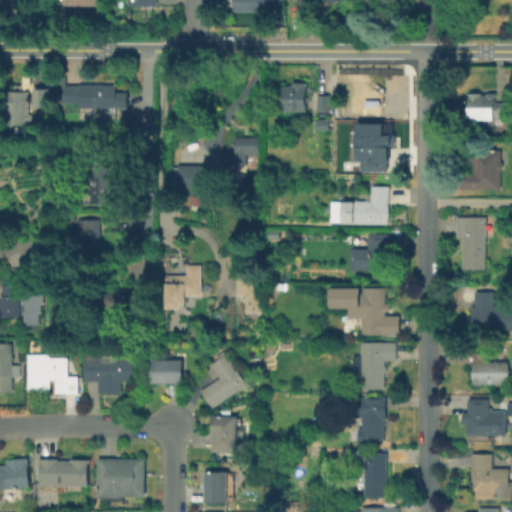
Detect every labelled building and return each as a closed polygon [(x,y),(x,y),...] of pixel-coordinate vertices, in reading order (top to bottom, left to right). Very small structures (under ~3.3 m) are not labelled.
[(273,0),(273,6),(258,6),(258,13),(233,13),(233,0),(273,0)] [(314,0),(314,8),(297,8),(297,0),(314,0)] [(353,77),(393,77),(393,115),(353,115),(354,104),(346,104),(346,93),(353,93),(353,77)] [(308,81),(308,94),(311,94),(311,99),(308,99),(308,107),(283,107),(283,81),(293,81),(293,78),(308,78),(308,81)] [(37,84),(54,83),(54,102),(38,102),(37,84)] [(128,91),(128,107),(80,107),(79,103),(65,103),(65,84),(117,84),(117,91),(128,91)] [(31,91),(30,114),(33,114),(33,120),(29,120),(29,126),(7,125),(8,109),(3,109),(4,96),(9,96),(9,90),(31,91)] [(482,91),(482,93),(487,93),(487,92),(496,92),(496,101),(505,101),(504,117),(503,117),(504,124),(496,123),(496,119),(469,119),(469,91),(482,91)] [(318,108),(318,92),(331,92),(331,108),(318,108)] [(315,127),(315,117),(330,117),(330,127),(315,127)] [(357,122),(384,122),(384,134),(391,134),(391,145),(388,145),(388,162),(386,162),(386,170),(361,170),(361,160),(356,160),(357,149),(355,149),(355,136),(357,136),(357,122)] [(259,136),(259,154),(246,154),(247,163),(242,164),(241,170),(232,170),(231,164),(225,164),(225,154),(235,154),(235,136),(259,136)] [(501,149),(501,188),(460,189),(460,171),(473,171),(474,162),(470,159),(470,153),(474,149),(501,149)] [(116,154),(116,188),(110,188),(111,202),(82,202),(82,175),(90,175),(90,163),(93,163),(93,154),(116,154)] [(211,187),(178,187),(178,184),(170,184),(171,166),(177,166),(177,164),(211,165),(211,187)] [(389,185),(388,224),(343,223),(343,201),(354,201),(354,199),(371,200),(372,184),(389,185)] [(191,194),(202,196),(201,206),(190,204),(191,194)] [(487,215),(487,269),(463,269),(463,236),(457,236),(457,215),(487,215)] [(100,218),(101,250),(79,250),(79,218),(100,218)] [(269,237),(269,227),(281,227),(281,237),(269,237)] [(390,232),(390,269),(351,269),(351,247),(368,247),(368,232),(390,232)] [(44,239),(44,265),(13,265),(13,262),(0,262),(0,247),(13,247),(13,244),(17,244),(17,240),(44,239)] [(203,263),(203,295),(188,295),(188,304),(183,304),(183,308),(168,308),(168,283),(170,283),(170,275),(189,274),(188,264),(203,263)] [(263,275),(263,312),(247,312),(246,294),(238,294),(238,275),(263,275)] [(24,282),(25,295),(44,293),(45,302),(42,303),(43,312),(40,312),(41,324),(26,325),(25,314),(24,314),(24,316),(3,318),(1,297),(4,296),(3,285),(24,282)] [(362,283),(362,290),(363,290),(363,285),(387,285),(386,300),(391,300),(391,309),(386,309),(386,312),(402,312),(402,331),(363,331),(363,315),(350,315),(350,303),(333,303),(333,282),(362,283)] [(511,305),(511,328),(473,329),(472,305),(476,305),(475,290),(494,290),(494,305),(511,305)] [(508,360),(508,383),(474,384),(474,345),(484,345),(484,339),(490,339),(490,360),(508,360)] [(397,341),(397,360),(385,360),(385,388),(362,388),(361,341),(397,341)] [(0,343),(13,343),(14,391),(0,391),(0,343)] [(79,376),(79,392),(57,392),(57,379),(51,378),(51,391),(30,391),(29,354),(48,353),(50,357),(69,357),(69,376),(79,376)] [(247,383),(212,408),(200,390),(219,377),(210,363),(226,353),(247,383)] [(135,357),(135,379),(122,379),(123,393),(99,392),(99,381),(86,381),(86,354),(121,354),(121,357),(135,357)] [(184,358),(184,382),(151,382),(151,359),(184,358)] [(386,397),(386,419),(384,419),(384,442),(362,442),(362,426),(354,426),(353,398),(362,398),(362,397),(386,397)] [(507,412),(507,436),(468,436),(468,398),(490,398),(490,412),(507,412)] [(220,414),(238,415),(236,451),(213,450),(213,434),(211,433),(212,414),(220,414)] [(387,496),(387,497),(365,497),(365,451),(387,451),(387,496)] [(510,467),(510,489),(495,490),(495,497),(476,497),(476,490),(474,490),(474,481),(471,481),(471,452),(493,452),(493,467),(510,467)] [(31,484),(0,486),(0,462),(9,462),(9,456),(29,455),(31,484)] [(146,457),(146,495),(98,495),(99,456),(146,457)] [(90,458),(89,484),(41,484),(43,457),(49,457),(90,458)] [(228,471),(228,502),(205,502),(205,471),(228,471)]
